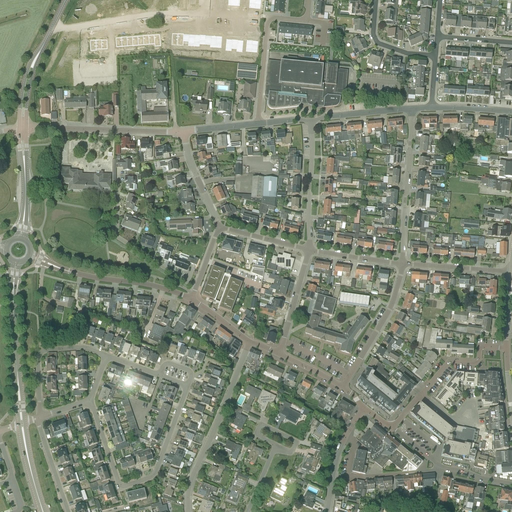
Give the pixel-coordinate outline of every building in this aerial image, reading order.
[(160,0),(161,9),(170,8),(170,9),(175,8),(183,8),(182,0),(160,0)] [(325,6),(325,0),(323,0),(319,0),(319,3),(317,2),(316,9),(332,11),(333,7),(325,6)] [(398,0),(395,0),(386,0),(386,5),(387,5),(387,8),(397,9),(398,0)] [(363,3),(355,2),(349,2),(349,5),(352,5),(351,9),(356,9),(355,15),(364,16),(364,10),(365,10),(366,7),(363,6),(363,3)] [(420,11),(421,11),(429,11),(430,8),(431,9),(431,3),(423,2),(420,2),(419,8),(420,8),(420,11)] [(397,9),(387,8),(387,11),(385,11),(385,16),(393,17),(396,17),(397,9)] [(332,14),(332,11),(316,9),(315,16),(318,16),(317,19),(323,20),(324,13),(332,14)] [(445,27),(450,27),(451,14),(446,14),(446,11),(444,10),(443,20),(446,20),(445,27)] [(456,15),(456,14),(456,15),(451,14),(450,27),(455,28),(456,21),(458,21),(459,15),(456,15)] [(396,17),(393,17),(385,16),(384,22),(386,22),(386,25),(394,25),(394,22),(396,23),(396,17)] [(466,16),(465,29),(471,29),(471,22),(474,23),(474,16),(466,16)] [(482,17),(477,17),(474,16),(474,23),(476,23),(476,30),(481,30),(482,17)] [(486,24),(489,24),(489,20),(490,18),(482,17),(481,30),(486,30),(486,24)] [(497,18),(494,18),(494,21),(489,20),(489,24),(488,31),(494,31),(494,24),(497,25),(497,18)] [(363,29),(363,21),(354,21),(353,26),(355,26),(354,32),(364,33),(364,29),(363,29)] [(428,29),(420,28),(419,34),(428,41),(428,40),(428,39),(427,39),(427,35),(428,35),(428,29)] [(401,42),(402,32),(399,31),(399,29),(394,29),(394,30),(388,29),(387,38),(393,38),(393,40),(397,41),(401,42)] [(427,41),(428,41),(419,34),(415,36),(419,44),(423,42),(422,42),(426,40),(426,42),(427,41)] [(361,40),(360,37),(351,41),(354,47),(352,48),(355,54),(358,53),(367,49),(364,43),(365,42),(363,39),(361,40)] [(506,55),(505,58),(511,58),(511,53),(508,53),(508,50),(500,49),(500,53),(503,53),(503,55),(506,55)] [(379,66),(383,55),(378,54),(378,55),(371,52),(367,64),(372,66),(373,64),(376,65),(375,67),(378,68),(379,66)] [(340,102),(340,101),(341,94),(345,95),(348,71),(339,70),(337,70),(338,66),(323,64),(323,66),(296,63),(297,58),(287,57),(287,62),(281,62),(279,62),(268,61),(265,96),(268,96),(268,104),(268,105),(268,106),(268,107),(269,108),(270,108),(270,109),(271,109),(272,110),(273,110),(296,107),(297,107),(298,107),(299,106),(300,106),(300,105),(301,104),(301,103),(307,104),(308,104),(308,105),(309,105),(310,105),(310,106),(311,106),(322,107),(323,108),(324,108),(336,107),(337,107),(337,106),(338,106),(338,105),(339,105),(339,104),(340,103),(340,102)] [(400,66),(400,59),(396,59),(396,58),(392,57),(392,58),(391,58),(391,64),(391,68),(394,68),(393,72),(399,72),(399,74),(401,74),(401,66),(400,66)] [(503,61),(502,67),(509,67),(510,64),(511,64),(511,58),(505,58),(505,59),(507,59),(507,62),(503,61)] [(501,68),(500,75),(511,75),(511,70),(509,70),(509,67),(502,67),(502,69),(501,68)] [(511,81),(511,75),(500,75),(500,81),(501,82),(501,84),(509,84),(509,81),(511,81)] [(243,98),(244,98),(244,102),(240,102),(240,101),(239,101),(238,106),(237,111),(243,111),(243,113),(249,114),(251,100),(254,100),(256,83),(244,82),(243,98)] [(445,98),(446,95),(446,88),(448,88),(448,83),(445,83),(444,85),(440,85),(439,97),(442,97),(442,98),(443,98),(443,97),(445,98)] [(156,91),(141,92),(136,92),(137,114),(141,114),(142,123),(167,122),(167,108),(155,109),(153,109),(154,114),(146,114),(145,101),(167,100),(166,84),(156,84),(156,91)] [(501,84),(500,92),(502,92),(511,93),(511,87),(508,87),(509,84),(501,84)] [(65,101),(65,109),(86,108),(85,102),(88,102),(89,108),(94,108),(93,95),(93,90),(89,90),(89,95),(88,95),(88,98),(85,98),(80,98),(81,101),(73,101),(65,101)] [(200,111),(206,112),(207,102),(196,101),(197,100),(193,99),(192,105),(195,105),(195,107),(194,107),(194,110),(195,110),(195,112),(200,112),(200,111)] [(230,103),(224,102),(224,104),(220,104),(220,103),(219,103),(218,108),(217,113),(223,114),(223,115),(229,116),(230,103)] [(103,107),(99,108),(100,116),(104,116),(104,117),(112,117),(112,107),(103,107)] [(429,125),(429,129),(436,129),(436,133),(439,133),(440,133),(439,125),(436,125),(436,118),(429,118),(429,125)] [(450,128),(449,118),(442,118),(442,125),(439,125),(440,133),(439,133),(439,137),(442,137),(442,133),(443,133),(443,129),(450,128)] [(457,130),(460,130),(460,124),(457,124),(457,118),(449,118),(450,128),(456,128),(457,130)] [(463,124),(460,124),(460,130),(462,130),(468,131),(468,125),(471,125),(472,119),(463,118),(463,124)] [(511,120),(510,120),(509,122),(505,122),(505,120),(497,119),(497,121),(497,127),(496,133),(495,141),(506,142),(507,138),(511,138),(511,120)] [(394,121),(395,127),(399,127),(399,131),(402,131),(402,127),(402,120),(394,121)] [(496,133),(497,127),(493,127),(493,120),(486,120),(485,130),(492,131),(492,133),(496,133)] [(379,133),(382,133),(381,128),(382,128),(381,122),(374,123),(374,129),(375,134),(379,133)] [(354,135),(358,135),(361,135),(361,130),(361,124),(353,125),(354,135)] [(347,136),(350,136),(354,135),(353,125),(346,125),(347,132),(344,132),(345,142),(348,141),(347,136)] [(345,142),(344,132),(341,132),(340,126),(333,127),(333,133),(334,137),(338,137),(341,137),(341,142),(345,142)] [(284,135),(284,132),(276,132),(277,140),(281,139),(282,145),(291,144),(291,138),(292,138),(292,134),(284,135)] [(270,140),(269,133),(261,134),(262,141),(266,141),(267,147),(274,146),(274,140),(270,140)] [(255,135),(247,135),(248,143),(249,147),(252,147),(252,145),(256,145),(256,142),(255,135)] [(218,149),(230,148),(230,145),(229,136),(216,137),(218,149)] [(196,139),(197,146),(200,146),(212,145),(211,138),(205,139),(205,138),(196,139)] [(421,138),(420,145),(431,146),(431,143),(431,139),(421,138)] [(129,139),(121,139),(121,150),(134,150),(135,143),(129,143),(129,139)] [(151,159),(152,143),(149,143),(149,141),(145,141),(145,140),(142,140),(141,140),(140,150),(146,150),(145,158),(151,159)] [(507,153),(511,153),(511,145),(508,145),(509,142),(506,142),(495,141),(495,146),(503,147),(508,147),(507,153)] [(430,150),(431,146),(420,145),(419,153),(430,153),(430,150)] [(169,154),(170,154),(170,153),(171,153),(171,149),(169,149),(169,147),(162,148),(155,149),(156,154),(162,153),(164,160),(170,159),(169,154)] [(393,157),(400,157),(401,150),(394,150),(394,148),(390,147),(390,157),(393,157)] [(211,159),(210,154),(205,156),(204,153),(198,155),(199,162),(206,160),(206,164),(213,164),(212,158),(211,159)] [(287,162),(287,165),(300,166),(300,160),(296,159),(296,156),(289,156),(289,162),(287,162)] [(389,164),(399,165),(400,157),(393,157),(390,157),(389,164)] [(429,159),(419,158),(418,167),(424,167),(428,167),(429,163),(429,159)] [(169,172),(178,170),(178,169),(179,169),(178,166),(177,166),(177,163),(174,163),(174,159),(158,162),(159,168),(168,167),(169,172)] [(123,171),(131,171),(131,160),(123,161),(118,161),(118,168),(122,168),(122,167),(123,167),(123,171)] [(326,167),(337,168),(338,164),(338,161),(333,161),(333,160),(327,160),(326,167)] [(500,170),(511,170),(511,163),(506,163),(506,162),(499,161),(499,170),(500,170)] [(217,174),(216,170),(215,168),(215,167),(211,168),(211,167),(204,169),(206,176),(213,175),(213,178),(221,177),(221,174),(217,174)] [(102,189),(110,189),(110,181),(111,181),(110,181),(110,175),(103,175),(103,172),(100,172),(100,176),(95,175),(95,176),(82,175),(82,173),(77,173),(77,171),(69,171),(69,169),(62,168),(61,176),(61,184),(69,184),(68,191),(102,192),(102,189)] [(505,177),(511,177),(511,170),(500,170),(500,173),(498,173),(498,178),(505,178),(505,177)] [(418,173),(417,180),(424,181),(424,177),(428,177),(428,174),(418,173)] [(182,178),(181,174),(166,177),(167,183),(175,181),(176,187),(185,185),(185,184),(186,184),(185,180),(184,181),(184,177),(182,178)] [(251,196),(241,195),(240,199),(254,203),(254,199),(262,199),(263,178),(252,177),(251,196)] [(124,182),(126,182),(126,183),(125,185),(125,188),(129,188),(129,190),(134,190),(134,185),(135,185),(135,178),(124,178),(124,182)] [(271,207),(274,208),(275,208),(276,208),(276,198),(277,179),(263,178),(262,197),(262,199),(254,199),(254,203),(260,204),(264,205),(268,206),(271,207)] [(391,185),(398,186),(398,178),(392,178),(388,178),(387,185),(391,185)] [(424,181),(417,180),(417,187),(427,188),(427,185),(424,184),(424,181)] [(501,192),(509,193),(510,185),(503,185),(503,182),(496,181),(488,180),(487,186),(487,188),(501,190),(501,192)] [(215,197),(226,192),(224,186),(220,188),(220,187),(212,191),(215,197)] [(299,195),(299,187),(289,187),(289,190),(288,194),(292,194),(299,195)] [(390,199),(397,199),(397,192),(391,191),(391,192),(386,191),(386,188),(378,187),(377,191),(383,192),(383,193),(387,194),(387,195),(391,195),(390,199)] [(191,195),(191,191),(185,191),(181,191),(180,192),(180,194),(181,196),(182,197),(184,197),(184,202),(186,202),(193,201),(193,197),(192,197),(192,195),(191,195)] [(226,192),(215,197),(217,203),(225,199),(229,198),(226,192)] [(422,194),(416,194),(415,201),(426,202),(426,195),(422,195),(422,194)] [(135,197),(129,195),(127,200),(128,200),(125,209),(132,212),(136,201),(134,201),(135,197)] [(298,209),(298,200),(291,200),(287,200),(287,203),(291,204),(291,208),(298,209)] [(193,201),(186,202),(186,205),(187,207),(186,207),(186,212),(187,212),(187,214),(190,214),(190,213),(195,213),(194,207),(195,206),(195,201),(193,201)] [(323,208),(334,209),(334,205),(335,202),(331,202),(324,201),(323,208)] [(232,215),(237,213),(240,214),(240,211),(237,210),(236,211),(235,208),(232,209),(230,205),(227,207),(225,203),(220,206),(221,209),(220,209),(223,217),(227,215),(228,217),(232,218),(233,217),(232,215)] [(510,222),(511,217),(511,211),(503,210),(502,213),(487,211),(483,211),(483,212),(482,216),(484,216),(487,216),(486,218),(501,220),(501,221),(510,222)] [(241,221),(249,223),(251,213),(247,212),(244,211),(241,221)] [(283,219),(286,220),(287,215),(291,216),(291,213),(285,211),(284,214),(283,219)] [(249,223),(256,225),(259,215),(251,213),(249,223)] [(414,214),(414,222),(424,223),(424,215),(414,214)] [(138,228),(142,229),(145,221),(141,220),(140,224),(130,220),(131,218),(126,216),(123,222),(127,224),(126,227),(137,231),(138,228)] [(262,227),(269,228),(272,218),(265,216),(262,227)] [(269,228),(277,230),(279,220),(276,219),(275,223),(271,222),(272,218),(269,228)] [(394,228),(395,220),(384,219),(384,223),(384,226),(388,227),(394,228)] [(460,225),(464,225),(464,228),(478,230),(479,222),(460,220),(460,225)] [(198,235),(198,230),(201,230),(201,221),(193,222),(191,222),(191,221),(169,222),(170,229),(177,228),(177,231),(181,231),(186,231),(186,228),(191,228),(191,226),(194,226),(194,230),(193,230),(193,235),(198,235)] [(285,222),(283,232),(290,234),(292,225),(288,224),(288,222),(285,222)] [(424,226),(424,223),(414,222),(413,229),(419,230),(420,229),(424,229),(424,226)] [(299,229),(300,224),(297,223),(297,225),(293,224),(292,225),(290,234),(297,236),(299,229)] [(354,240),(357,240),(356,247),(364,248),(365,237),(358,236),(360,226),(357,225),(355,234),(355,235),(354,240)] [(375,237),(377,229),(374,229),(374,228),(367,227),(366,230),(373,231),(373,237),(375,237)] [(487,236),(509,238),(509,228),(492,227),(492,232),(487,231),(487,236)] [(324,234),(323,242),(330,243),(331,234),(334,234),(335,229),(332,228),(331,232),(325,231),(324,234)] [(318,233),(318,230),(315,230),(314,233),(317,234),(316,241),(323,242),(324,234),(318,233)] [(335,243),(343,245),(344,238),(339,237),(340,234),(337,233),(336,237),(335,243)] [(344,238),(343,245),(351,246),(352,240),(354,240),(355,235),(345,234),(344,238)] [(143,236),(140,245),(151,249),(153,244),(157,246),(160,237),(156,236),(154,240),(143,236)] [(370,238),(365,237),(364,248),(371,249),(372,242),(373,238),(370,238)] [(468,247),(469,247),(478,248),(479,238),(469,237),(469,242),(468,247)] [(377,250),(384,251),(385,244),(381,244),(381,240),(378,239),(378,243),(377,250)] [(239,257),(242,243),(238,242),(238,243),(228,240),(228,241),(225,241),(223,245),(224,246),(223,251),(224,251),(224,252),(228,253),(228,252),(229,252),(231,247),(236,248),(236,251),(240,252),(239,257)] [(385,244),(384,251),(392,252),(393,241),(390,241),(390,245),(385,244)] [(460,258),(473,259),(474,250),(468,250),(468,251),(465,251),(465,242),(462,242),(461,246),(460,258)] [(167,246),(160,243),(158,248),(162,249),(159,255),(160,255),(160,256),(160,257),(162,258),(163,257),(164,257),(166,257),(165,260),(171,263),(173,258),(170,257),(172,250),(166,248),(167,246)] [(411,253),(418,254),(419,247),(415,247),(415,243),(412,243),(411,253)] [(418,254),(426,254),(427,244),(424,244),(419,243),(419,247),(418,254)] [(254,255),(262,257),(264,249),(249,245),(247,254),(248,254),(248,253),(251,254),(252,255),(252,254),(254,255)] [(445,245),(440,245),(440,249),(439,256),(447,256),(448,246),(445,245)] [(460,258),(461,246),(458,246),(457,247),(454,247),(454,250),(453,257),(460,258)] [(499,257),(506,258),(506,251),(499,250),(499,254),(492,254),(492,258),(499,258),(499,257)] [(291,270),(294,260),(289,258),(290,257),(283,255),(283,256),(278,255),(277,258),(273,256),(271,262),(269,262),(266,270),(275,272),(277,266),(291,270)] [(187,271),(189,264),(182,261),(178,259),(178,258),(175,257),(173,261),(177,262),(175,266),(179,268),(186,271),(187,271)] [(321,270),(322,263),(315,262),(314,269),(313,273),(316,273),(321,274),(321,270)] [(328,275),(330,265),(322,263),(321,270),(326,271),(325,275),(328,275)] [(342,273),(343,266),(335,265),(334,276),(337,276),(337,272),(342,273)] [(225,271),(213,266),(212,267),(216,268),(214,271),(212,270),(210,274),(213,275),(212,278),(209,277),(207,281),(210,283),(209,285),(206,284),(205,289),(207,290),(206,293),(203,292),(202,296),(214,300),(225,271)] [(349,278),(350,268),(343,266),(342,273),(346,274),(346,278),(349,278)] [(363,276),(364,270),(356,268),(355,279),(358,279),(358,276),(363,276)] [(370,281),(371,271),(364,270),(363,276),(367,277),(367,281),(370,281)] [(389,273),(379,272),(377,279),(380,280),(379,290),(386,291),(387,285),(387,281),(388,281),(389,273)] [(419,284),(419,274),(412,274),(411,280),(411,284),(414,284),(415,281),(419,281),(418,284),(419,284)] [(426,281),(427,275),(419,274),(419,284),(422,284),(426,285),(426,281)] [(440,287),(440,282),(441,276),(433,275),(432,282),(433,282),(432,285),(435,285),(435,286),(440,287)] [(448,283),(448,276),(441,276),(440,282),(444,283),(443,289),(447,289),(447,287),(447,283),(448,283)] [(468,286),(469,278),(459,277),(458,285),(468,286)] [(242,283),(230,279),(219,308),(231,313),(232,308),(230,307),(231,304),(234,305),(235,301),(232,300),(233,297),(236,298),(238,294),(235,293),(236,290),(239,291),(241,287),(238,286),(239,283),(242,284),(242,283)] [(278,283),(277,287),(287,290),(289,283),(283,281),(279,280),(278,283)] [(489,286),(489,289),(496,290),(496,282),(486,281),(486,280),(478,280),(478,285),(485,286),(489,286)] [(57,293),(56,295),(55,300),(59,301),(63,287),(55,285),(54,292),(57,293)] [(287,290),(277,287),(271,285),(270,289),(276,291),(275,294),(285,297),(287,290)] [(89,296),(91,287),(80,286),(78,295),(78,299),(84,300),(84,299),(88,300),(89,296)] [(317,295),(322,296),(323,293),(319,291),(320,289),(316,288),(309,286),(307,292),(317,295)] [(495,297),(496,290),(489,289),(489,294),(485,293),(484,297),(488,297),(495,297)] [(100,291),(97,291),(96,303),(99,303),(99,302),(103,303),(104,291),(104,290),(100,290),(100,291)] [(110,300),(111,292),(104,291),(103,303),(106,303),(107,300),(110,300)] [(317,295),(307,292),(307,293),(306,293),(305,295),(306,295),(305,299),(315,302),(317,295)] [(129,307),(131,294),(124,294),(122,305),(127,305),(127,307),(129,307)] [(404,302),(411,304),(412,301),(413,301),(414,298),(416,299),(417,294),(414,294),(413,297),(407,295),(404,302)] [(313,311),(312,315),(308,326),(307,326),(304,334),(312,336),(312,337),(320,340),(326,342),(326,341),(334,344),(335,343),(342,345),(340,351),(350,354),(353,344),(368,323),(360,317),(347,335),(344,333),(341,336),(316,328),(321,313),(332,316),(336,300),(327,298),(322,296),(317,295),(315,302),(313,311)] [(150,304),(150,300),(143,299),(142,311),(141,317),(145,317),(146,312),(146,307),(149,307),(149,312),(152,313),(155,305),(150,304)] [(275,309),(281,310),(283,303),(277,301),(272,300),(271,304),(276,305),(275,309)] [(418,308),(418,306),(415,305),(411,304),(404,302),(402,308),(413,312),(415,307),(418,308)] [(483,314),(494,315),(494,305),(483,305),(483,314)] [(259,312),(274,317),(275,312),(273,311),(263,309),(263,308),(260,307),(259,312)] [(160,323),(163,324),(165,318),(163,317),(165,311),(158,308),(155,315),(160,316),(158,320),(161,321),(160,323)] [(191,321),(196,313),(188,308),(183,315),(178,322),(173,330),(174,331),(171,336),(179,338),(181,339),(186,332),(183,330),(190,320),(191,321)] [(466,322),(467,313),(454,311),(453,320),(466,322)] [(242,322),(250,328),(254,322),(250,319),(253,314),(249,312),(242,322)] [(80,323),(82,316),(75,314),(73,322),(80,323)] [(163,324),(166,325),(170,327),(175,315),(171,314),(168,314),(166,319),(165,318),(163,324)] [(406,317),(400,314),(396,320),(405,325),(409,319),(406,317)] [(209,336),(211,334),(208,333),(209,331),(210,331),(214,325),(204,318),(200,324),(197,328),(202,331),(204,327),(206,329),(203,332),(206,334),(203,339),(206,340),(209,336)] [(481,327),(489,328),(491,320),(476,318),(475,322),(482,323),(481,327)] [(398,327),(393,325),(389,331),(395,334),(399,336),(404,328),(399,325),(398,327)] [(466,333),(471,334),(474,334),(474,332),(489,334),(489,328),(481,327),(481,328),(467,326),(467,327),(466,333)] [(151,335),(156,338),(160,329),(154,327),(152,332),(151,335)] [(267,339),(266,343),(267,343),(267,344),(269,344),(270,344),(274,345),(275,342),(277,341),(276,340),(275,340),(276,336),(278,330),(270,327),(268,333),(269,333),(268,336),(267,336),(266,334),(264,334),(262,335),(261,337),(262,339),(265,340),(266,339),(267,339)] [(92,338),(95,331),(95,330),(89,328),(89,329),(86,328),(81,339),(84,341),(86,336),(92,338)] [(163,341),(164,337),(165,335),(167,332),(163,330),(160,329),(156,338),(163,341)] [(220,340),(221,338),(225,333),(219,329),(215,334),(213,337),(216,339),(219,341),(220,340)] [(96,339),(101,341),(104,334),(104,333),(98,331),(98,332),(95,331),(92,338),(90,343),(94,344),(96,339)] [(227,342),(231,337),(225,333),(221,338),(224,340),(222,343),(219,350),(220,351),(223,346),(226,348),(229,343),(227,342)] [(110,345),(113,338),(114,337),(108,334),(107,336),(104,334),(101,341),(99,346),(103,348),(105,342),(110,345)] [(396,342),(395,341),(392,340),(392,339),(386,336),(382,343),(388,346),(386,348),(389,351),(390,350),(394,353),(395,350),(391,348),(393,344),(399,348),(403,342),(398,339),(396,342)] [(112,351),(114,346),(119,348),(122,341),(123,340),(117,338),(116,339),(113,338),(110,345),(108,350),(112,351)] [(226,348),(223,353),(228,356),(234,360),(237,355),(238,354),(237,354),(240,347),(241,346),(241,345),(241,344),(240,344),(233,339),(226,348)] [(121,354),(122,352),(127,354),(131,346),(126,345),(127,342),(125,341),(125,342),(122,341),(119,348),(117,353),(121,354)] [(170,354),(174,355),(177,347),(171,345),(172,342),(168,341),(167,345),(163,357),(166,359),(168,353),(170,354)] [(131,356),(137,358),(140,350),(134,347),(134,346),(131,345),(131,346),(127,354),(127,357),(130,358),(131,356)] [(172,359),(176,360),(178,355),(183,357),(184,357),(186,350),(187,349),(180,347),(180,348),(177,347),(174,355),(172,359)] [(140,359),(146,361),(149,353),(146,352),(147,350),(144,348),(144,349),(140,348),(140,350),(137,358),(136,360),(139,361),(140,359)] [(386,349),(385,351),(379,348),(375,355),(381,358),(383,355),(387,357),(388,358),(388,357),(396,362),(400,357),(391,352),(386,349)] [(181,362),(185,363),(187,358),(193,360),(195,354),(196,352),(189,350),(189,351),(186,350),(184,357),(183,357),(181,362)] [(260,369),(254,367),(260,354),(250,350),(247,357),(245,362),(243,367),(250,370),(258,373),(260,369)] [(155,364),(158,357),(152,354),(153,353),(150,351),(149,353),(146,361),(145,363),(148,365),(149,362),(155,364)] [(76,360),(78,359),(78,365),(86,365),(86,358),(83,358),(83,352),(75,353),(76,360)] [(437,358),(431,352),(427,357),(434,362),(437,358)] [(196,362),(202,364),(205,356),(199,353),(198,355),(195,354),(193,360),(191,365),(194,367),(196,362)] [(46,359),(46,366),(55,366),(55,360),(56,360),(56,354),(49,354),(49,359),(46,359)] [(434,362),(427,357),(424,361),(430,366),(434,362)] [(373,370),(373,369),(377,372),(385,379),(384,380),(386,382),(389,379),(387,376),(388,375),(383,370),(379,368),(381,364),(373,359),(368,367),(373,370)] [(382,363),(384,364),(388,367),(392,369),(394,365),(390,363),(384,360),(382,363)] [(431,367),(430,366),(424,361),(425,362),(421,366),(428,371),(431,367)] [(86,372),(86,365),(78,365),(78,371),(76,371),(76,375),(84,375),(84,372),(86,372)] [(221,369),(209,365),(208,368),(213,370),(211,376),(217,379),(219,379),(221,373),(220,372),(221,369)] [(270,365),(268,370),(266,373),(280,379),(283,372),(270,365)] [(49,376),(59,375),(59,370),(55,370),(55,366),(46,366),(47,373),(49,373),(49,376)] [(114,376),(117,368),(111,366),(108,373),(114,376)] [(428,371),(421,366),(418,370),(424,376),(428,371)] [(401,404),(405,399),(406,400),(409,396),(408,396),(411,392),(412,392),(416,387),(416,386),(420,382),(402,367),(389,379),(386,382),(384,380),(377,374),(367,369),(365,373),(363,376),(357,383),(353,388),(390,418),(394,414),(400,407),(400,406),(401,404)] [(120,376),(123,370),(117,368),(114,376),(120,378),(118,382),(117,385),(120,386),(121,383),(123,377),(120,376)] [(424,376),(418,370),(414,374),(421,380),(424,376)] [(124,383),(130,385),(134,374),(128,372),(126,378),(123,377),(121,383),(124,384),(124,383)] [(293,383),(296,376),(289,373),(286,379),(289,381),(288,384),(294,387),(295,384),(293,383)] [(478,386),(478,374),(479,373),(475,373),(475,375),(458,373),(454,377),(452,376),(451,377),(450,377),(449,377),(446,381),(449,383),(438,397),(437,396),(435,398),(445,407),(459,390),(457,389),(459,387),(459,384),(460,382),(463,383),(463,385),(478,386)] [(478,374),(478,386),(481,387),(481,388),(485,388),(485,390),(487,390),(487,392),(487,393),(484,393),(482,393),(484,407),(499,405),(499,403),(503,403),(503,399),(502,399),(502,391),(500,391),(501,384),(499,384),(500,377),(498,377),(498,374),(488,373),(488,374),(486,374),(486,375),(478,374)] [(137,384),(140,376),(134,374),(130,385),(136,387),(137,384)] [(206,374),(204,377),(209,379),(207,385),(214,388),(215,388),(218,382),(216,382),(217,379),(211,376),(206,374)] [(47,379),(47,385),(56,385),(56,381),(62,381),(62,378),(61,375),(59,375),(49,376),(49,378),(47,379)] [(78,378),(78,384),(87,384),(87,377),(84,377),(84,375),(76,375),(76,378),(78,378)] [(137,384),(143,386),(145,378),(140,376),(137,384)] [(152,381),(145,378),(143,386),(148,388),(147,393),(152,395),(155,386),(150,384),(152,381)] [(305,396),(308,389),(309,390),(312,384),(304,380),(301,386),(302,386),(302,390),(300,394),(305,396)] [(214,388),(207,385),(202,383),(201,387),(204,388),(203,390),(205,391),(204,394),(211,397),(212,397),(214,392),(216,393),(217,389),(215,388),(214,388)] [(87,391),(87,384),(78,384),(78,390),(77,390),(77,391),(74,391),(74,397),(79,397),(79,395),(81,395),(81,394),(85,394),(84,391),(87,391)] [(56,391),(56,385),(47,385),(47,392),(50,392),(50,399),(58,399),(57,391),(56,391)] [(166,386),(164,392),(175,396),(177,390),(166,386)] [(244,405),(241,410),(242,411),(249,414),(251,408),(250,407),(255,396),(259,398),(258,400),(257,403),(262,392),(248,386),(245,394),(250,396),(246,405),(244,405)] [(102,388),(100,394),(110,398),(112,398),(115,392),(118,393),(118,391),(115,390),(107,387),(106,390),(102,388)] [(320,397),(322,394),(323,394),(326,390),(322,388),(321,390),(317,387),(313,393),(316,395),(315,398),(318,400),(319,397),(320,397)] [(269,401),(273,403),(276,397),(262,391),(262,392),(257,403),(262,405),(260,410),(264,412),(269,401)] [(160,400),(166,403),(167,400),(173,402),(175,396),(164,392),(162,398),(161,397),(160,400)] [(211,397),(204,394),(199,392),(197,396),(203,398),(200,403),(204,405),(208,406),(211,400),(209,400),(211,397)] [(112,399),(112,398),(110,398),(100,394),(98,400),(106,403),(107,400),(110,401),(111,399),(112,399)] [(332,405),(336,398),(329,394),(325,400),(322,399),(320,402),(317,406),(323,410),(327,403),(332,405)] [(163,405),(161,410),(169,413),(171,408),(165,405),(166,403),(160,400),(159,403),(163,405)] [(204,405),(200,403),(193,400),(191,404),(196,406),(194,411),(201,414),(202,414),(205,408),(203,408),(204,405)] [(345,422),(348,416),(349,417),(354,409),(341,402),(339,401),(336,407),(330,417),(336,420),(337,417),(340,419),(345,422)] [(287,416),(285,419),(288,420),(289,419),(292,420),(291,421),(296,423),(298,420),(300,421),(301,417),(300,416),(300,415),(288,409),(290,406),(284,402),(281,408),(284,409),(282,414),(287,416)] [(446,443),(445,447),(443,456),(463,461),(463,459),(469,460),(475,430),(450,425),(449,426),(425,406),(424,405),(421,403),(418,408),(416,407),(410,414),(445,442),(446,443)] [(115,413),(113,407),(112,404),(103,407),(104,410),(102,411),(104,417),(115,413)] [(160,413),(158,416),(166,419),(169,413),(161,410),(151,407),(151,409),(160,413)] [(240,432),(247,419),(243,417),(242,418),(240,417),(240,415),(242,411),(241,410),(237,408),(235,413),(236,414),(231,424),(235,426),(235,425),(238,426),(236,430),(240,432)] [(496,432),(501,431),(505,431),(504,423),(505,423),(503,408),(490,409),(492,425),(491,425),(491,432),(491,433),(496,432)] [(200,417),(201,414),(194,411),(189,410),(188,413),(193,415),(191,421),(198,423),(199,424),(201,418),(200,417)] [(79,416),(81,422),(89,420),(87,413),(79,416)] [(104,417),(106,423),(117,419),(115,413),(104,417)] [(158,416),(156,422),(164,425),(166,419),(158,416)] [(106,423),(108,428),(116,426),(120,424),(118,419),(117,419),(106,423)] [(190,424),(187,430),(194,432),(195,433),(198,427),(196,426),(198,423),(191,421),(186,419),(184,422),(190,424)] [(81,429),(82,432),(89,430),(89,427),(91,426),(89,420),(81,422),(78,423),(80,429),(81,429)] [(315,420),(311,425),(314,427),(315,427),(317,429),(313,435),(319,439),(323,434),(326,436),(330,432),(326,428),(321,424),(320,425),(318,423),(315,420)] [(64,421),(58,423),(60,431),(66,429),(66,431),(70,430),(69,427),(67,423),(65,423),(64,421)] [(162,431),(164,425),(156,422),(154,428),(153,427),(162,431)] [(61,434),(60,431),(58,423),(51,425),(52,428),(49,429),(52,436),(55,435),(55,436),(57,436),(61,434)] [(366,448),(380,430),(375,425),(370,431),(368,430),(365,433),(358,442),(366,448)] [(116,426),(108,428),(110,434),(118,432),(116,426)] [(152,433),(152,434),(160,437),(162,431),(153,427),(152,427),(150,433),(152,433)] [(186,433),(184,439),(188,441),(192,442),(194,436),(193,435),(194,432),(187,430),(182,428),(181,431),(186,433)] [(90,432),(89,430),(82,432),(83,435),(85,435),(87,440),(84,441),(84,442),(95,438),(93,431),(90,432)] [(123,436),(122,430),(118,432),(110,434),(112,440),(120,437),(123,436)] [(380,430),(366,448),(367,448),(374,450),(378,445),(386,435),(380,430)] [(475,430),(469,460),(470,461),(470,462),(475,463),(477,453),(478,449),(478,447),(474,447),(475,443),(476,442),(478,437),(479,431),(475,430)] [(142,432),(138,431),(136,436),(133,437),(135,442),(140,439),(142,432)] [(501,431),(496,432),(496,438),(495,438),(495,440),(492,451),(509,449),(507,433),(502,434),(501,431)] [(158,442),(160,437),(152,434),(150,439),(146,438),(145,441),(151,443),(154,444),(156,442),(158,442)] [(178,447),(185,450),(186,450),(188,444),(187,444),(188,441),(184,439),(176,436),(175,439),(180,441),(178,447)] [(370,453),(369,458),(375,463),(381,456),(384,452),(388,446),(389,447),(394,441),(388,436),(383,442),(383,443),(380,446),(378,445),(374,450),(367,448),(366,452),(370,453)] [(120,437),(112,440),(114,446),(119,444),(120,447),(126,445),(125,442),(122,443),(120,437)] [(96,448),(95,445),(97,444),(95,438),(84,442),(87,451),(96,448)] [(478,449),(487,451),(486,441),(480,439),(478,447),(478,449)] [(224,449),(231,452),(232,451),(234,452),(234,453),(231,459),(235,461),(241,447),(237,445),(237,446),(234,445),(234,444),(228,441),(224,449)] [(264,451),(253,447),(254,445),(253,444),(253,442),(251,441),(248,449),(251,451),(247,460),(255,463),(258,456),(261,457),(264,451)] [(381,456),(387,457),(388,453),(392,455),(399,446),(394,441),(389,447),(388,446),(384,452),(381,456)] [(174,456),(181,459),(182,459),(185,453),(183,453),(185,450),(178,447),(173,445),(171,449),(177,451),(175,453),(174,456)] [(66,446),(58,449),(59,452),(57,453),(59,459),(67,456),(66,453),(67,452),(66,446)] [(391,458),(387,457),(381,456),(375,463),(382,469),(389,461),(401,471),(408,463),(413,457),(412,457),(412,456),(411,455),(400,446),(391,458)] [(99,449),(97,450),(96,448),(87,451),(88,450),(90,454),(91,453),(93,458),(101,456),(99,449)] [(153,449),(149,450),(150,452),(144,454),(147,462),(153,460),(151,455),(155,454),(153,449)] [(134,455),(137,463),(139,462),(140,464),(147,462),(144,454),(142,450),(133,453),(134,455)] [(356,451),(356,454),(357,455),(356,461),(354,460),(354,461),(364,462),(366,453),(356,451)] [(307,455),(305,461),(306,462),(306,463),(304,462),(302,469),(306,470),(307,468),(310,469),(309,472),(313,473),(318,461),(321,454),(315,452),(312,459),(311,458),(311,457),(307,455)] [(501,452),(495,453),(497,475),(511,473),(511,457),(511,452),(501,452)] [(488,457),(480,456),(481,453),(477,453),(475,463),(474,466),(475,468),(483,470),(483,468),(486,469),(488,462),(487,462),(488,457)] [(181,459),(174,456),(169,454),(168,458),(173,460),(171,465),(178,468),(179,468),(181,462),(180,462),(181,459)] [(137,463),(134,455),(131,457),(131,458),(126,460),(128,468),(135,466),(134,464),(137,463)] [(68,460),(67,456),(59,459),(61,465),(64,465),(64,467),(74,464),(72,459),(68,460)] [(102,466),(101,463),(103,462),(101,456),(93,458),(94,462),(91,463),(93,469),(102,466)] [(408,463),(416,470),(422,463),(415,456),(414,457),(412,456),(412,457),(413,457),(408,463)] [(128,468),(126,460),(119,462),(122,470),(128,468)] [(364,462),(354,461),(355,461),(354,463),(356,464),(355,468),(354,468),(353,473),(365,475),(366,468),(363,467),(364,462)] [(166,463),(165,467),(170,469),(166,479),(169,480),(175,482),(177,478),(176,478),(178,472),(177,471),(178,468),(171,465),(166,463)] [(63,471),(65,477),(73,474),(71,469),(73,468),(73,467),(74,466),(74,464),(64,467),(65,470),(63,471)] [(229,469),(225,467),(220,465),(218,469),(212,466),(208,475),(214,478),(213,480),(218,482),(220,478),(223,471),(227,472),(229,469)] [(105,467),(103,468),(102,466),(93,469),(94,472),(97,471),(99,476),(107,474),(105,467)] [(70,483),(71,485),(79,482),(76,473),(73,474),(65,477),(67,483),(70,483)] [(107,474),(99,476),(101,480),(96,482),(89,485),(91,490),(98,487),(108,484),(107,481),(110,480),(107,474)] [(423,483),(422,483),(422,487),(424,487),(428,487),(432,486),(432,482),(435,482),(434,474),(422,475),(423,483)] [(421,475),(413,476),(414,484),(417,484),(418,488),(422,488),(422,487),(422,483),(421,475)] [(413,484),(414,484),(413,476),(403,477),(403,484),(405,484),(405,485),(407,485),(407,491),(413,491),(413,484)] [(229,496),(237,499),(239,495),(240,492),(242,493),(246,485),(248,481),(247,480),(238,477),(236,480),(238,481),(235,488),(233,487),(229,496)] [(394,478),(396,492),(399,492),(398,487),(402,486),(402,489),(404,489),(404,485),(405,485),(405,484),(403,484),(403,477),(394,478)] [(385,487),(392,486),(391,478),(382,479),(383,490),(385,490),(385,487)] [(442,478),(440,486),(441,486),(440,491),(443,491),(441,502),(446,503),(448,494),(450,482),(451,480),(445,479),(445,478),(443,478),(442,478)] [(270,498),(280,503),(288,488),(285,487),(287,482),(281,479),(279,484),(281,485),(279,490),(275,488),(270,498)] [(374,480),(374,481),(374,486),(380,485),(380,490),(383,490),(382,479),(374,480)] [(167,489),(173,492),(179,494),(180,489),(176,488),(176,489),(175,488),(177,483),(175,482),(169,480),(167,484),(164,483),(162,488),(165,489),(167,489)] [(69,489),(71,495),(79,492),(77,487),(79,486),(87,483),(87,481),(78,483),(79,482),(71,485),(71,488),(69,489)] [(359,506),(361,496),(364,484),(364,482),(357,481),(357,483),(349,484),(350,492),(348,493),(347,498),(344,498),(343,503),(349,504),(355,505),(359,506)] [(375,490),(374,486),(374,481),(366,482),(366,483),(364,484),(361,496),(365,497),(366,491),(367,490),(375,490)] [(456,500),(460,484),(454,482),(450,482),(448,494),(454,495),(453,499),(456,500)] [(104,491),(105,494),(114,492),(111,485),(109,486),(108,484),(98,487),(100,493),(104,491)] [(208,502),(209,499),(218,502),(219,500),(212,497),(212,496),(211,496),(213,492),(216,493),(217,489),(203,484),(202,487),(201,487),(201,486),(199,491),(200,492),(199,495),(204,497),(203,500),(208,502)] [(464,494),(466,485),(460,484),(456,500),(459,500),(460,496),(463,497),(464,494)] [(473,503),(474,499),(474,497),(476,489),(473,488),(474,487),(466,485),(464,494),(465,494),(465,497),(468,498),(467,502),(470,503),(473,503)] [(126,494),(128,503),(147,499),(144,489),(126,494)] [(164,495),(163,499),(175,503),(176,500),(171,498),(173,492),(167,489),(165,489),(163,495),(164,495)] [(486,494),(483,493),(483,490),(476,489),(474,497),(474,499),(480,500),(480,503),(484,504),(486,494)] [(511,490),(503,489),(502,496),(499,495),(499,500),(508,502),(508,506),(505,506),(505,510),(511,511),(511,507),(511,506),(511,493),(510,493),(511,490)] [(81,498),(79,492),(71,495),(73,502),(76,501),(77,503),(84,501),(83,497),(81,498)] [(114,492),(105,494),(108,501),(112,500),(113,504),(118,502),(117,498),(116,498),(114,492)] [(306,492),(303,499),(305,500),(303,505),(299,503),(306,507),(306,508),(307,506),(308,507),(309,507),(312,508),(311,509),(312,509),(314,504),(312,503),(315,497),(306,492)] [(198,511),(201,511),(209,511),(213,504),(208,502),(203,500),(198,511)] [(76,511),(80,511),(85,510),(83,505),(85,504),(84,501),(77,503),(78,506),(75,507),(76,511)] [(343,511),(344,511),(340,510),(341,503),(336,502),(335,508),(338,508),(337,511),(343,511)]
